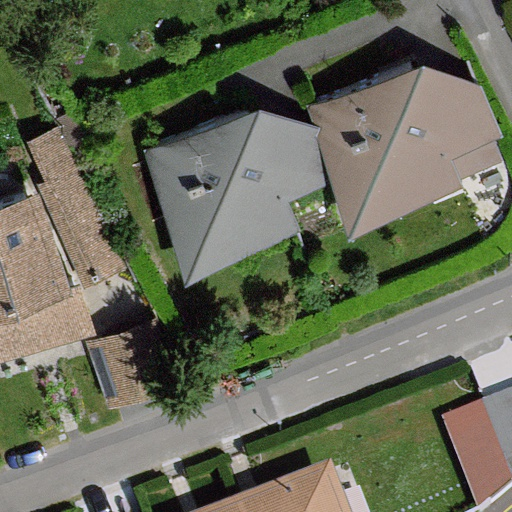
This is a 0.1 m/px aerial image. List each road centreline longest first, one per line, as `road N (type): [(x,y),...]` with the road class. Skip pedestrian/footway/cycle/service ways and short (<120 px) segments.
road 1 (residential): [(0,499),(321,382),(511,302)]
road 2 (unknown): [(185,103),(437,0)]
